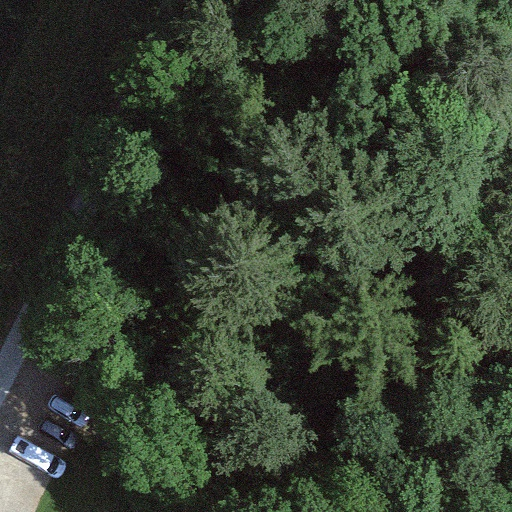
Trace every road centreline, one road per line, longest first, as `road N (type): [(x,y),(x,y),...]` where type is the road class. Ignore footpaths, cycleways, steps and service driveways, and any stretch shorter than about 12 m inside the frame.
road 1 (track): [(0,372),(179,0)]
road 2 (track): [(221,511),(6,359)]
